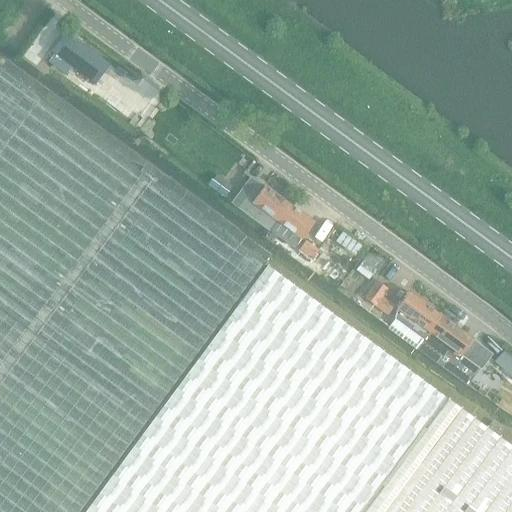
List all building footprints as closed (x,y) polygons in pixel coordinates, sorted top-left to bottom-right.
[(65,33),(51,52),(94,84),(109,65),(65,33)] [(0,511),(78,511),(261,264),(237,246),(150,182),(154,179),(136,165),(133,169),(0,71),(0,511)] [(120,94),(103,81),(93,95),(109,108),(120,94)] [(215,175),(206,187),(222,199),(230,187),(215,175)] [(267,233),(271,227),(270,227),(287,204),(264,188),(263,190),(254,183),(234,209),(267,233)] [(313,224),(287,204),(270,227),(271,227),(283,236),(288,229),(302,240),(313,224)] [(362,246),(334,227),(327,237),(355,256),(362,246)] [(311,260),(318,251),(306,242),(300,251),(311,260)] [(381,264),(369,254),(363,260),(376,270),(381,264)] [(368,280),(376,270),(363,260),(356,270),(368,280)] [(364,511),(447,401),(266,267),(85,511),(364,511)] [(388,316),(394,308),(380,298),(386,290),(375,282),(363,298),(388,316)] [(396,310),(426,333),(437,317),(407,295),(396,310)] [(469,341),(437,317),(426,333),(428,334),(420,345),(437,357),(445,346),(477,370),(487,356),(469,342),(469,341)] [(511,357),(504,350),(493,362),(511,379),(511,357)] [(511,511),(511,448),(447,401),(364,511),(511,511)]
